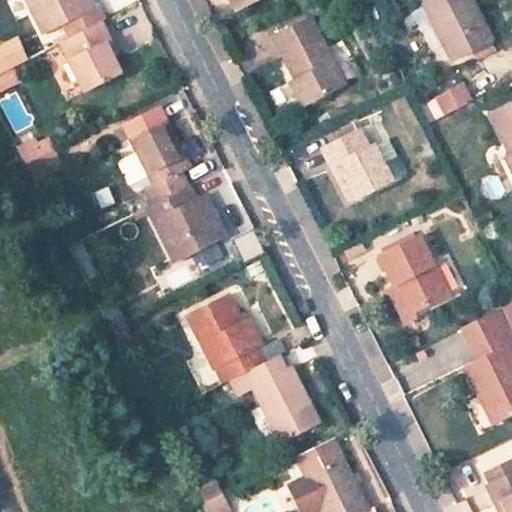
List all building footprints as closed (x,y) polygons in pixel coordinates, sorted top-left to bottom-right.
[(39,0),(54,30),(61,27),(68,42),(107,22),(100,8),(91,13),(84,0),(39,0)] [(262,0),(233,0),(240,12),(262,0)] [(435,0),(431,2),(445,33),(452,30),(464,56),(477,51),(495,43),(476,0),(435,0)] [(348,89),(316,23),(277,42),(298,84),(310,107),(348,89)] [(71,61),(86,91),(123,73),(109,41),(112,40),(104,24),(68,42),(66,43),(74,59),(71,61)] [(445,33),(457,59),(464,56),(452,30),(445,33)] [(481,59),(498,51),(495,43),(477,51),(481,59)] [(344,80),(360,74),(353,56),(337,62),(344,80)] [(13,70),(0,76),(0,92),(19,83),(13,70)] [(293,87),(304,110),(310,107),(298,84),(293,87)] [(449,114),(473,102),(465,87),(456,92),(454,88),(447,92),(449,95),(441,99),(449,115),(449,114)] [(433,103),(440,118),(449,115),(441,99),(433,103)] [(511,104),(492,115),(511,154),(511,104)] [(161,117),(126,134),(140,162),(154,192),(149,194),(157,209),(190,192),(183,178),(190,174),(161,117)] [(339,165),(357,201),(394,181),(377,146),(371,149),(361,130),(324,149),(333,168),(339,165)] [(52,143),(38,150),(44,161),(58,154),(52,143)] [(36,145),(21,153),(29,168),(44,161),(38,150),(36,145)] [(53,178),(67,171),(58,154),(44,161),(29,168),(39,185),(53,178)] [(144,197),(151,212),(157,209),(149,194),(154,192),(140,162),(122,170),(133,194),(144,197)] [(357,201),(339,165),(333,168),(351,203),(357,201)] [(92,192),(99,210),(112,205),(105,186),(92,192)] [(151,212),(178,265),(227,240),(207,200),(197,205),(190,192),(157,209),(151,212)] [(403,285),(416,313),(453,294),(424,237),(385,257),(399,287),(403,285)] [(368,254),(364,245),(346,254),(351,262),(368,254)] [(395,289),(408,317),(416,313),(403,285),(399,287),(395,289)] [(235,301),(194,322),(222,375),(229,371),(236,386),(270,369),(262,354),(268,351),(255,325),(249,328),(235,301)] [(511,329),(503,311),(467,329),(485,365),(480,368),(493,396),(507,424),(511,421),(511,329)] [(252,379),(285,445),(324,425),(296,372),(291,375),(284,362),(252,379)] [(507,424),(493,396),(486,399),(500,428),(507,424)] [(335,444),(301,462),(307,473),(325,511),(365,511),(369,510),(340,455),(335,444)] [(511,478),(511,467),(494,475),(498,484),(511,478)] [(511,478),(498,484),(493,487),(501,505),(508,502),(511,509),(511,478)] [(215,511),(238,511),(237,510),(231,498),(224,502),(214,507),(215,511)] [(501,505),(504,511),(511,511),(511,509),(508,502),(501,505)]
